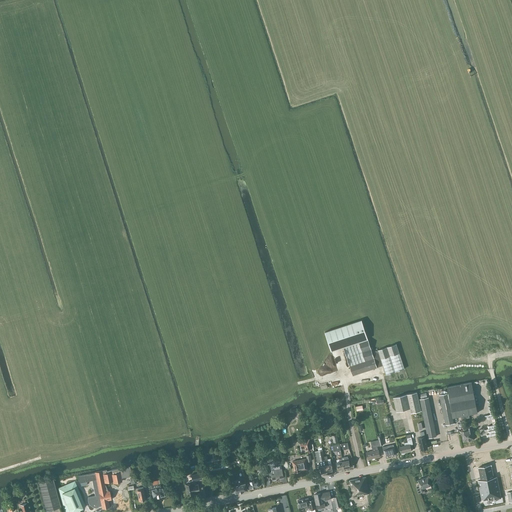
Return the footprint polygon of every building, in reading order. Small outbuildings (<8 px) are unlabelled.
[(332,351),(368,339),(361,320),(325,332),(332,351)] [(387,375),(405,369),(397,344),(373,352),(376,358),(375,358),(369,340),(344,348),(353,376),(378,368),(383,366),(387,375)] [(454,418),(461,416),(462,419),(470,418),(469,415),(478,413),(471,382),(447,388),(454,418)] [(393,398),(395,403),(397,412),(410,409),(411,413),(421,411),(417,393),(393,398)] [(427,418),(427,420),(431,420),(431,412),(428,412),(428,415),(422,415),(422,418),(427,418)] [(422,437),(418,438),(421,450),(427,448),(428,448),(424,431),(420,432),(422,437)] [(312,449),(310,439),(300,441),(302,450),(305,449),(305,450),(312,449)] [(373,451),(366,452),(368,459),(380,457),(379,450),(378,450),(377,446),(380,446),(379,440),(371,442),(373,451)] [(405,446),(400,447),(401,453),(402,453),(402,454),(403,454),(405,454),(405,453),(405,452),(411,451),(410,445),(409,445),(408,442),(404,443),(405,446)] [(394,448),(394,445),(383,447),(385,457),(396,454),(395,448),(394,448)] [(322,473),(328,472),(325,460),(324,457),(323,450),(314,452),(317,467),(320,466),(322,473)] [(324,457),(325,460),(328,472),(334,471),(332,464),(329,464),(327,456),(324,457)] [(342,458),(343,461),(344,469),(351,468),(349,459),(349,458),(347,456),(342,457),(342,458)] [(295,472),(308,469),(307,462),(306,462),(306,458),(293,461),(295,472)] [(482,500),(487,499),(488,501),(501,498),(497,477),(494,478),(492,465),(478,467),(481,480),(478,481),(482,500)] [(107,470),(78,475),(80,483),(87,481),(92,480),(95,496),(88,497),(88,500),(89,502),(90,504),(92,506),(94,507),(97,507),(99,506),(102,506),(102,508),(110,507),(108,500),(112,500),(110,491),(108,491),(107,488),(104,483),(113,481),(114,483),(122,481),(122,478),(132,476),(130,466),(122,468),(107,471),(107,470)] [(273,480),(284,478),(282,469),(274,470),(275,474),(272,475),(273,480)] [(189,481),(189,483),(185,484),(187,493),(193,492),(193,491),(199,490),(197,484),(196,484),(196,480),(202,479),(201,473),(191,475),(192,481),(189,481)] [(254,488),(260,487),(257,477),(255,478),(255,480),(254,480),(253,476),(251,476),(254,488)] [(46,510),(61,506),(53,477),(38,481),(46,510)] [(369,494),(366,477),(349,480),(353,497),(358,496),(369,494)] [(421,489),(432,485),(429,477),(418,480),(419,485),(416,486),(419,493),(422,492),(421,489)] [(236,493),(248,490),(246,482),(242,483),(241,479),(233,481),(236,493)] [(77,486),(75,481),(58,485),(64,511),(80,511),(80,509),(86,506),(78,486),(77,486)] [(151,490),(153,498),(165,496),(163,487),(161,487),(160,484),(151,486),(150,486),(151,490)] [(143,487),(137,488),(137,490),(139,501),(141,501),(143,502),(144,501),(144,500),(145,500),(143,487)] [(326,500),(331,499),(330,492),(321,494),(320,493),(314,494),(317,509),(326,507),(325,502),(327,501),(326,500)] [(308,498),(298,501),(300,509),(303,508),(304,511),(308,510),(307,507),(309,507),(310,510),(312,509),(315,509),(313,501),(310,502),(309,503),(308,498)] [(27,503),(20,505),(22,511),(28,511),(29,511),(27,503)]
